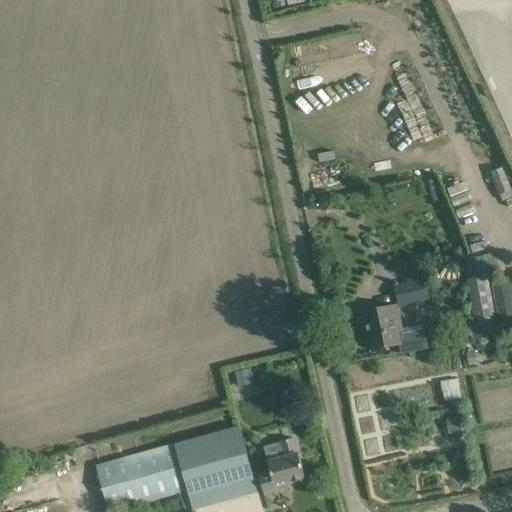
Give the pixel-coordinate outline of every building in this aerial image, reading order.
[(483,258),(464,261),(468,281),(466,281),(477,340),(498,337),(487,277),(483,258)] [(511,294),(509,278),(490,282),(496,311),(501,334),(511,331),(511,294)] [(424,279),(393,287),(399,309),(430,300),(424,279)] [(417,329),(402,332),(397,306),(359,314),(361,327),(366,327),(371,352),(398,346),(400,355),(422,351),(417,329)] [(475,352),(466,354),(468,365),(477,364),(475,352)] [(255,386),(251,370),(235,374),(239,389),(255,386)] [(460,417),(446,419),(449,435),(463,433),(460,417)] [(238,429),(177,446),(177,445),(97,467),(109,511),(117,511),(189,492),(186,484),(248,467),(238,429)] [(298,455),(294,440),(279,444),(279,443),(264,448),(269,463),(267,464),(270,473),(258,477),(265,497),(289,490),(288,485),(307,479),(300,454),(298,455)]
